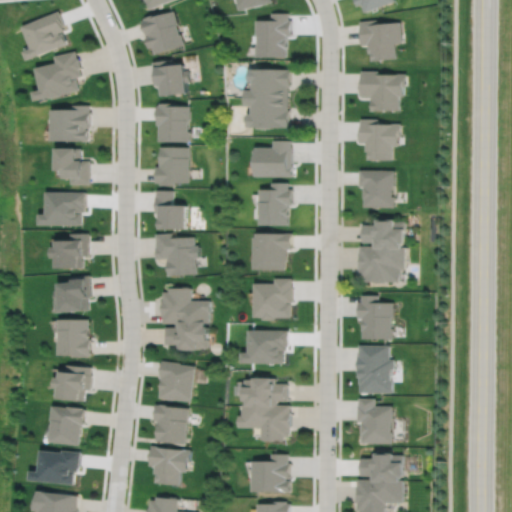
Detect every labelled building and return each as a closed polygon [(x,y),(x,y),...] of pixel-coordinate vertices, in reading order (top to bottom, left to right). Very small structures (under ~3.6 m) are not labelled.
[(146,0),(147,2),(150,9),(172,0),(146,0)] [(238,0),(241,11),(273,2),(272,0),(238,0)] [(355,0),(358,6),(363,5),(366,12),(396,1),(395,0),(355,0)] [(59,11),(24,25),(33,47),(26,50),(29,58),(68,42),(64,32),(62,34),(61,31),(67,29),(59,11)] [(146,18),(147,20),(144,21),(149,36),(151,35),(152,36),(148,38),(151,48),(155,47),(158,54),(184,44),(181,34),(179,35),(176,25),(178,25),(173,11),(159,16),(158,14),(146,18)] [(360,21),(363,46),(369,45),(370,53),(374,53),(374,59),(397,57),(395,44),(403,43),(401,22),(378,24),(377,20),(360,21)] [(79,51),(58,57),(59,64),(39,69),(44,91),(36,93),(38,102),(53,99),(53,100),(65,97),(65,95),(83,91),(80,79),(76,80),(76,79),(85,77),(83,70),(85,69),(82,59),(81,59),(79,51)] [(155,62),(157,83),(160,82),(162,94),(189,91),(185,60),(174,61),(174,60),(155,62)] [(252,66),(251,79),(256,79),(256,87),(249,87),(249,103),(256,103),(255,111),(251,111),(251,124),(261,124),(261,126),(275,127),(276,125),(294,125),(294,108),(291,108),(292,85),(294,85),(295,67),(252,66)] [(364,69),(364,77),(362,77),(362,94),(375,94),(374,98),(373,98),(373,109),(401,109),(401,94),(406,94),(406,85),(408,85),(408,72),(380,72),(380,69),(364,69)] [(161,101),(161,104),(159,104),(159,124),(161,124),(161,140),(191,140),(191,130),(190,130),(190,118),(191,118),(191,104),(178,104),(178,102),(161,101)] [(54,110),(54,139),(90,139),(90,128),(89,128),(89,126),(93,126),(93,105),(75,105),(75,110),(54,110)] [(363,117),(363,140),(369,140),(369,158),(396,158),(396,144),(401,144),(401,134),(403,134),(403,121),(381,121),(381,117),(363,117)] [(257,145),(257,175),(295,175),(295,164),(294,164),(295,146),(293,146),(293,139),(275,139),(275,146),(257,145)] [(161,145),(160,166),(156,165),(156,181),(160,181),(160,184),(175,184),(175,181),(189,181),(190,146),(161,145)] [(58,146),(58,169),(67,169),(67,176),(73,176),(73,183),(92,183),(92,159),(85,159),(83,159),(83,147),(79,147),(79,146),(58,146)] [(361,169),(361,185),(365,185),(365,206),(395,206),(395,195),(393,195),(394,185),(395,185),(396,169),(361,169)] [(274,181),(274,188),(262,188),(261,224),(290,224),(290,216),(291,216),(291,205),(290,205),(290,204),(295,204),(295,188),(290,188),(290,181),(274,181)] [(157,189),(157,196),(156,196),(156,211),(158,211),(158,220),(160,220),(160,228),(187,228),(187,204),(174,204),(174,189),(157,189)] [(379,218),(379,224),(364,224),(364,241),(374,241),(374,245),(362,245),(362,252),(360,252),(360,269),(361,269),(361,277),(367,277),(367,281),(402,281),(402,268),(406,268),(406,246),(403,246),(403,242),(406,242),(406,220),(397,220),(397,218),(379,218)] [(59,240),(59,246),(55,246),(55,257),(59,257),(59,267),(85,267),(85,255),(91,255),(91,232),(73,232),(73,240),(59,240)] [(157,233),(157,246),(156,246),(157,258),(169,257),(169,260),(167,260),(168,274),(197,272),(196,257),(200,257),(199,244),(195,244),(195,235),(173,237),(173,232),(157,233)] [(258,232),(258,236),(255,236),(255,268),(287,269),(287,261),(289,261),(289,248),(294,248),(295,232),(258,232)] [(61,282),(62,290),(57,290),(59,312),(91,310),(91,297),(94,297),(92,274),(75,276),(75,281),(61,282)] [(276,277),(276,283),(256,282),(255,316),(264,316),(264,319),(277,319),(277,316),(292,316),(292,302),(288,302),(294,302),(294,285),(293,285),(293,277),(276,277)] [(169,287),(169,291),(164,291),(164,299),(163,299),(163,316),(164,316),(164,323),(176,323),(176,327),(166,327),(166,344),(178,344),(178,349),(180,349),(180,350),(198,350),(198,348),(208,348),(208,326),(205,326),(205,322),(208,322),(208,311),(210,311),(210,300),(192,300),(191,287),(189,287),(189,286),(181,286),(181,287),(169,287)] [(363,294),(363,301),(359,301),(359,317),(364,317),(364,318),(363,318),(363,330),(364,330),(364,338),(394,338),(394,328),(393,328),(393,317),(395,317),(395,302),(380,302),(380,294),(363,294)] [(60,319),(60,329),(61,329),(61,340),(60,340),(60,355),(75,355),(75,357),(91,357),(91,355),(93,355),(93,339),(90,339),(90,338),(91,338),(91,326),(90,326),(90,319),(60,319)] [(361,345),(361,356),(359,356),(359,371),(360,371),(360,377),(361,377),(361,384),(361,392),(394,392),(394,380),(392,380),(392,369),(395,369),(395,359),(390,359),(390,345),(361,345)] [(163,360),(160,377),(162,377),(162,380),(161,379),(160,389),(161,390),(160,397),(192,401),(196,366),(181,364),(181,362),(163,360)] [(69,365),(68,372),(63,372),(62,378),(58,378),(57,388),(61,389),(60,399),(82,401),(82,400),(86,401),(87,390),(88,390),(88,389),(93,390),(94,374),(93,374),(93,367),(69,365)] [(246,380),(246,402),(249,402),(249,405),(245,405),(245,416),(241,416),(241,428),(263,428),(263,440),(286,440),(286,436),(291,436),(291,428),(292,428),(292,411),(291,411),(291,405),(279,405),(279,401),(289,401),(289,383),(278,383),(278,378),(256,378),(256,379),(246,380)] [(360,398),(360,405),(359,405),(359,421),(364,421),(364,423),(363,423),(363,434),(364,434),(364,443),(394,443),(394,432),(392,432),(392,422),(394,422),(394,406),(377,406),(377,398),(360,398)] [(156,404),(154,420),(159,420),(159,422),(158,422),(156,440),(186,443),(189,408),(170,406),(170,405),(160,404),(160,405),(156,404)] [(54,406),(53,421),(54,421),(53,432),(52,431),(50,442),(81,445),(83,424),(86,424),(88,409),(85,409),(85,408),(69,406),(69,408),(54,406)] [(152,445),(150,465),(155,466),(155,474),(156,474),(155,483),(180,485),(181,472),(187,472),(188,462),(190,462),(191,449),(182,449),(159,447),(160,446),(152,445)] [(43,449),(40,471),(32,470),(31,479),(75,483),(76,472),(72,472),(73,470),(79,471),(79,467),(81,467),(82,451),(65,449),(64,452),(43,449)] [(273,453),(273,462),(254,461),(254,492),(293,493),(293,481),(288,481),(288,478),(292,478),(292,463),(289,463),(290,454),(273,453)] [(374,453),(374,459),(363,459),(363,476),(372,476),(372,480),(360,480),(360,487),(358,487),(358,503),(360,503),(360,511),(388,511),(388,510),(392,510),(392,503),(404,504),(404,480),(401,480),(401,478),(405,478),(405,455),(395,455),(395,453),(374,453)] [(41,488),(40,496),(38,496),(37,507),(43,508),(42,511),(80,511),(81,508),(80,508),(82,493),(41,488)] [(157,497),(156,501),(151,500),(150,508),(149,508),(148,511),(178,511),(179,499),(157,497)] [(259,504),(259,511),(292,511),(292,504),(288,504),(288,501),(274,501),(274,505),(259,504)]
